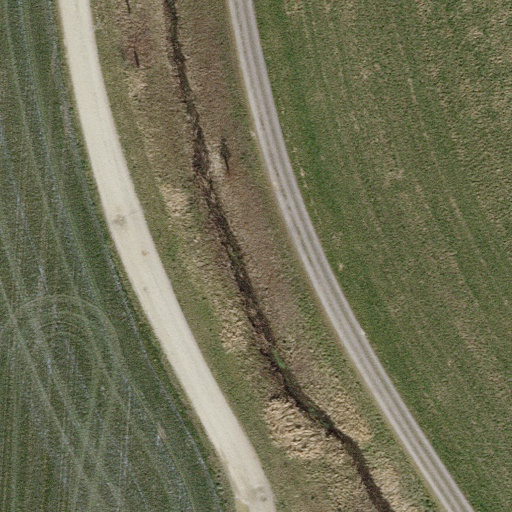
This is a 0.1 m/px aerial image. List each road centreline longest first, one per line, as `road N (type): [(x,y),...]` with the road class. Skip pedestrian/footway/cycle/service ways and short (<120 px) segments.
road 1 (track): [(468,511),(332,315),(276,159),(246,0)]
road 2 (track): [(80,0),(99,136),(255,511)]
